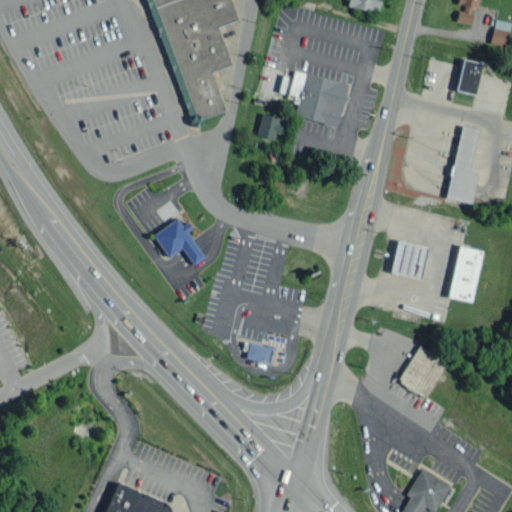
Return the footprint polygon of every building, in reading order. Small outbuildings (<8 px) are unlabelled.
[(147,0),(188,127),(201,123),(199,118),(223,110),(211,71),(229,65),(217,25),(235,19),(229,0),(147,0)] [(379,0),(347,0),(346,5),(376,13),(379,0)] [(477,0),(456,0),(456,7),(457,7),(454,21),(468,23),(471,7),(477,8),(477,0)] [(505,46),(509,22),(493,19),(488,42),(505,46)] [(481,62),(461,58),(453,90),(473,95),(481,62)] [(337,126),(346,82),(292,70),(287,93),(295,95),(291,116),(337,126)] [(280,117),(260,112),(255,135),(272,139),(274,132),(277,133),(280,117)] [(477,128),(459,125),(445,200),(470,205),(477,170),(469,169),(477,128)] [(203,256),(183,228),(175,217),(151,234),(167,257),(179,247),(192,265),(203,256)] [(480,250),(456,245),(446,296),(470,301),(480,250)] [(396,381),(425,397),(445,361),(417,345),(396,381)] [(398,511),(419,511),(423,506),(433,511),(449,484),(419,468),(404,495),(407,496),(398,511)] [(168,511),(172,506),(115,482),(101,511),(168,511)]
